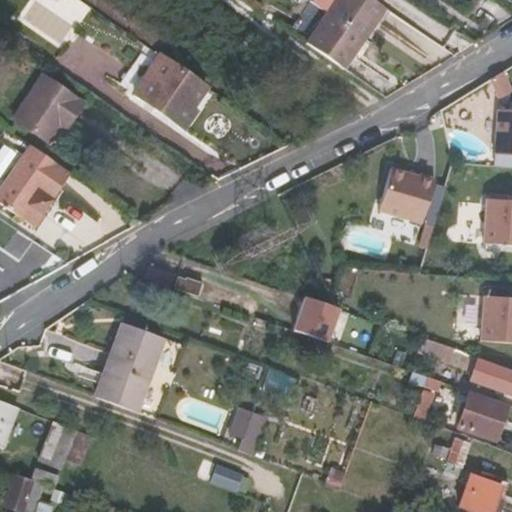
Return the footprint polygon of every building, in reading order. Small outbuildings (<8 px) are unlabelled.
[(348,70),(390,10),(376,0),(337,0),(309,42),(348,70)] [(192,108),(206,87),(159,55),(134,93),(184,128),(197,111),(192,108)] [(81,102),(42,76),(13,118),(47,140),(59,124),(64,128),(81,102)] [(511,110),(497,110),(494,155),(511,155),(511,110)] [(50,201),(70,173),(30,146),(0,189),(0,203),(20,217),(38,191),(50,201)] [(422,224),(435,180),(419,175),(419,177),(391,169),(378,211),(422,224)] [(511,201),(487,199),(484,244),(511,246),(511,201)] [(145,281),(172,290),(177,276),(150,267),(145,281)] [(511,298),(484,296),(481,341),(511,343),(511,298)] [(342,310),(309,299),(297,333),(330,344),(342,310)] [(105,369),(147,385),(164,340),(122,325),(105,369)] [(455,349),(425,339),(421,352),(450,363),(455,349)] [(502,370),(479,361),(472,381),(511,394),(511,371),(502,368),(502,370)] [(412,370),(409,380),(438,390),(441,381),(412,370)] [(423,391),(413,418),(423,421),(433,395),(423,391)] [(507,405),(470,392),(458,430),(494,442),(507,405)] [(0,449),(4,451),(19,409),(0,401),(0,449)] [(226,438),(252,448),(265,415),(239,405),(226,438)] [(82,468),(94,437),(69,427),(55,422),(38,463),(61,471),(65,461),(82,468)] [(454,439),(446,463),(462,468),(471,445),(454,439)] [(243,474),(210,462),(205,476),(237,489),(243,474)] [(44,486),(55,489),(59,477),(36,469),(31,482),(34,482),(44,486)] [(459,507),(473,511),(498,511),(508,488),(472,474),(459,507)] [(15,511),(24,511),(34,482),(31,482),(13,475),(3,508),(15,511)] [(35,511),(44,486),(34,482),(24,511),(35,511)]
